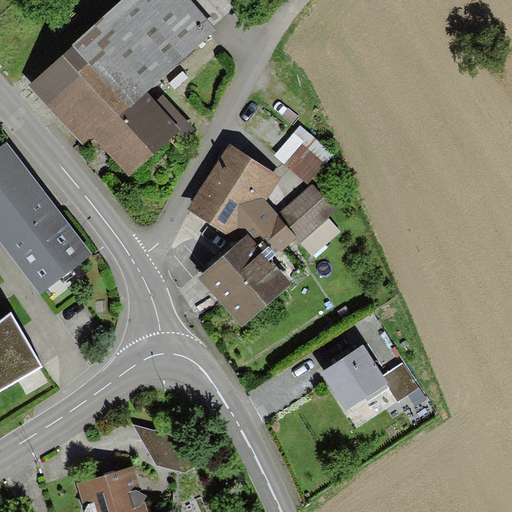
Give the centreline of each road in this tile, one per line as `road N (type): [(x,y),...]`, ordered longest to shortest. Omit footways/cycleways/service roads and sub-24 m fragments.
road 1 (unclassified): [(134,261),(257,51),(298,0)]
road 2 (unclassified): [(134,261),(0,94)]
road 3 (tertiary): [(281,511),(211,380),(191,359),(164,353)]
road 4 (tertiary): [(164,353),(0,455)]
